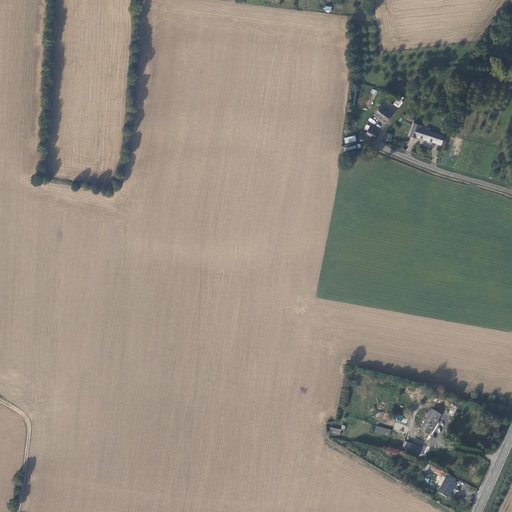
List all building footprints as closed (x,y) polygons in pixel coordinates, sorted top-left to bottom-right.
[(390,121),(397,112),(390,107),(395,101),(389,96),(381,107),(378,111),(390,121)] [(397,112),(401,106),(395,101),(390,107),(397,112)] [(429,141),(442,145),(445,136),(430,132),(422,129),(413,126),(410,137),(415,139),(416,137),(429,141)] [(374,140),(375,139),(379,132),(370,127),(366,135),(374,140)] [(345,144),(356,141),(355,135),(344,138),(345,144)] [(358,141),(346,143),(347,147),(344,148),(344,151),(359,148),(358,141)] [(448,414),(453,416),(457,405),(452,404),(448,414)] [(441,416),(433,411),(421,430),(430,436),(441,416)] [(391,431),(378,426),(375,433),(389,437),(391,431)] [(420,456),(422,449),(405,442),(403,447),(405,448),(404,449),(420,456)] [(442,477),(444,472),(431,465),(429,469),(442,477)] [(449,499),(457,484),(447,478),(439,493),(449,499)]
